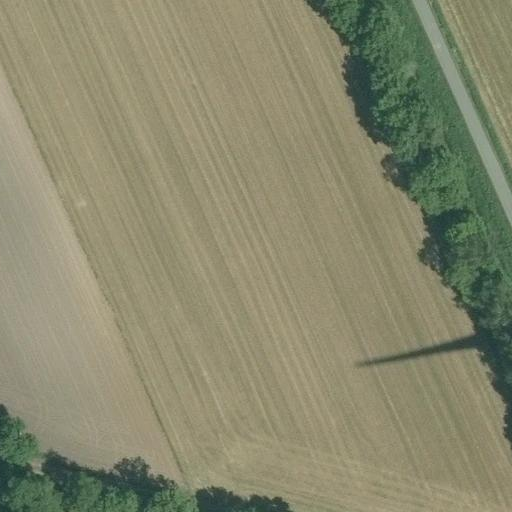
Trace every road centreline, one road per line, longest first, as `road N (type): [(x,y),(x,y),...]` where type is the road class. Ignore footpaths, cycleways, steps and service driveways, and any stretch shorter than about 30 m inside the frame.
road 1 (unclassified): [(511,227),(411,0)]
road 2 (track): [(49,478),(181,511)]
